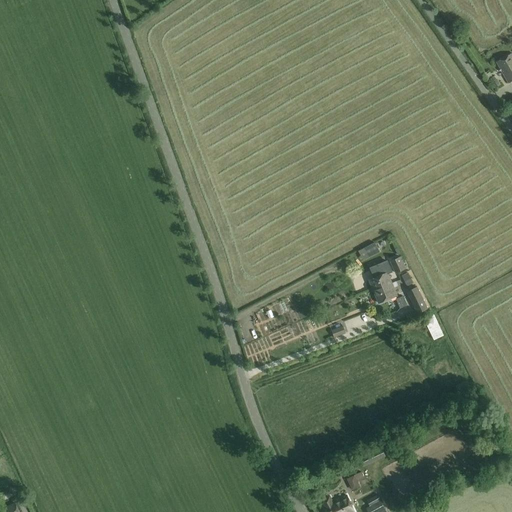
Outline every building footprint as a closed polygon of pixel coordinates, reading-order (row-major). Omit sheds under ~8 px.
[(508,82),(511,80),(511,53),(496,62),(508,82)] [(379,250),(375,243),(364,248),(368,256),(379,250)] [(390,261),(396,273),(406,268),(400,257),(390,261)] [(389,272),(388,273),(387,272),(369,280),(373,290),(382,286),(383,289),(393,286),(389,277),(391,277),(389,272)] [(402,276),(407,286),(413,283),(408,273),(402,276)] [(382,286),(373,290),(378,303),(397,295),(393,286),(383,289),(382,286)] [(406,291),(417,312),(427,307),(416,286),(406,291)] [(350,338),(373,331),(372,329),(377,328),(372,312),(345,321),(350,338)] [(433,339),(443,334),(433,313),(423,317),(433,339)] [(334,337),(345,333),(343,326),(331,330),(334,337)] [(474,395),(467,380),(456,386),(463,401),(474,395)] [(361,459),(364,465),(386,454),(383,449),(361,459)] [(396,450),(388,455),(392,463),(401,458),(396,450)] [(349,484),(364,477),(361,472),(347,479),(349,484)] [(387,511),(377,494),(367,500),(370,506),(366,508),(368,511),(387,511)] [(330,496),(329,496),(321,500),(324,506),(326,511),(354,511),(347,495),(333,502),(330,496)] [(19,511),(15,502),(0,509),(0,511),(19,511)]
